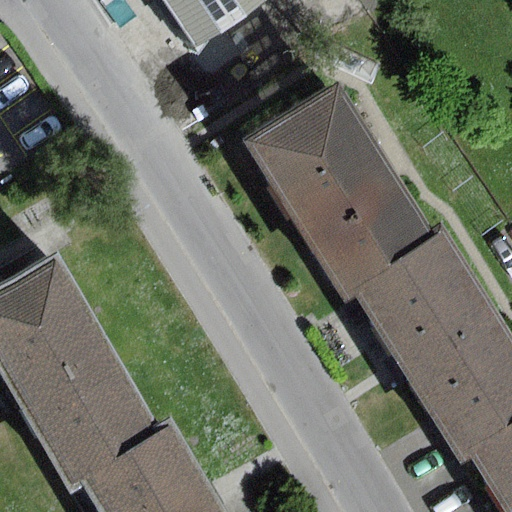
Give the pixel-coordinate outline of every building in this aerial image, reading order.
[(167,0),(186,26),(224,0),(167,0)] [(379,152),(332,78),(241,135),(337,288),(349,281),(428,231),(379,152)] [(402,366),(456,451),(465,446),(511,416),(511,343),(438,226),(428,231),(349,281),(402,366)] [(161,427),(59,253),(0,287),(0,368),(14,392),(66,482),(83,472),(161,427)] [(511,511),(511,416),(465,446),(506,511),(511,511)] [(106,511),(228,511),(217,491),(174,419),(161,427),(83,472),(106,511)]
